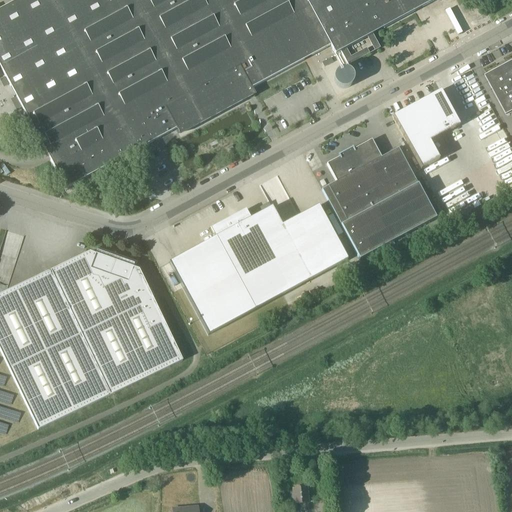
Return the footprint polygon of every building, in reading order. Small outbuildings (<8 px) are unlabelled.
[(16,0),(0,9),(0,68),(65,189),(176,130),(178,134),(254,93),(252,89),(330,46),(335,55),(436,0),(16,0)] [(511,60),(485,76),(506,115),(511,111),(511,60)] [(335,73),(333,76),(333,78),(333,82),(334,84),(336,86),(338,88),(340,89),(343,89),(347,88),(350,86),(351,85),(352,83),(353,81),(353,79),(352,76),(351,74),(350,72),(347,70),(345,69),(343,69),(340,69),(339,70),(336,72),(335,73)] [(440,91),(392,117),(420,170),(439,160),(429,143),(459,127),(440,91)] [(326,165),(336,183),(321,191),(359,261),(435,220),(398,149),(381,159),(371,141),(326,165)] [(215,238),(168,264),(208,336),(347,261),(318,207),(281,226),(271,208),(250,219),(245,210),(210,229),(215,238)] [(89,253),(0,295),(0,352),(37,431),(182,361),(138,270),(133,268),(134,264),(96,251),(95,255),(89,253)] [(489,287),(479,291),(485,304),(494,300),(489,287)] [(492,306),(501,333),(511,329),(503,302),(492,306)] [(463,321),(457,325),(461,331),(467,328),(463,321)] [(483,327),(466,334),(475,357),(492,351),(483,327)] [(475,366),(464,368),(466,376),(476,374),(475,366)] [(490,369),(490,382),(498,382),(499,370),(490,369)] [(308,503),(306,488),(292,489),(294,504),(300,504),(301,511),(308,511),(307,503),(308,503)]
